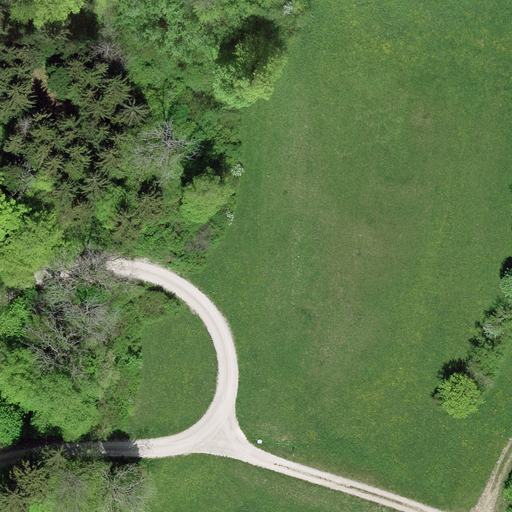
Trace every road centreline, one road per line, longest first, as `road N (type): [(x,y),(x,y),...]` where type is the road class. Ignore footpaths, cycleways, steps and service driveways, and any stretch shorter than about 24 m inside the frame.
road 1 (track): [(217,439),(225,411),(222,344),(179,288),(148,275),(96,270),(0,296)]
road 2 (track): [(0,460),(65,447),(217,439)]
road 3 (track): [(217,439),(421,511)]
